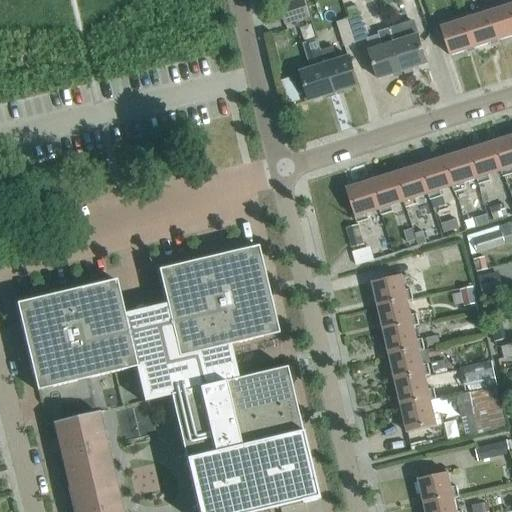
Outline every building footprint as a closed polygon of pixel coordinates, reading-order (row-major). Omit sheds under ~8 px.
[(304,0),(297,0),(279,6),(285,25),(310,17),(304,0)] [(511,36),(511,0),(511,5),(505,7),(504,3),(488,8),(499,41),(511,36)] [(356,3),(346,6),(350,18),(360,15),(356,3)] [(499,41),(488,8),(489,12),(482,15),(480,10),(464,15),(465,20),(475,48),(499,41)] [(367,39),(360,15),(350,18),(348,19),(356,43),(367,39)] [(475,48),(465,20),(458,22),(456,18),(440,23),(450,56),(475,48)] [(356,43),(348,19),(337,23),(344,46),(356,43)] [(419,35),(406,39),(401,25),(389,30),(403,71),(428,64),(419,35)] [(403,71),(389,30),(389,29),(378,32),(382,47),(369,51),(378,79),(403,71)] [(350,57),(337,61),(333,46),(321,50),(334,93),(359,85),(350,57)] [(334,93),(321,50),(309,54),(314,68),(300,73),(309,101),(334,93)] [(511,135),(493,142),(504,177),(511,174),(511,135)] [(504,177),(493,142),(469,150),(480,184),(491,181),(489,175),(501,171),(503,177),(504,177)] [(480,184),(469,150),(444,157),(455,192),(466,189),(464,183),(477,179),(479,185),(480,184)] [(455,192),(444,157),(420,165),(431,200),(442,196),(440,191),(453,187),(455,192)] [(431,200),(420,165),(395,173),(407,208),(418,204),(416,198),(429,194),(430,200),(431,200)] [(407,208),(395,173),(371,181),(382,216),(394,212),(392,206),(404,202),(406,208),(407,208)] [(382,216),(371,181),(347,189),(358,223),(369,220),(368,214),(380,210),(382,216)] [(503,204),(489,208),(493,220),(506,216),(503,204)] [(476,226),(489,222),(486,215),(474,218),(476,226)] [(444,232),(459,227),(456,220),(441,225),(444,232)] [(511,243),(511,223),(468,237),(472,254),(477,253),(477,254),(511,243)] [(358,225),(346,229),(351,248),(363,245),(358,225)] [(407,243),(415,240),(411,229),(404,231),(407,243)] [(422,231),(414,233),(418,246),(426,243),(422,231)] [(315,495),(286,371),(286,368),(237,379),(229,345),(278,334),(257,247),(157,270),(165,304),(145,309),(145,308),(144,307),(144,306),(142,306),(141,305),(139,305),(137,306),(136,307),(136,308),(135,308),(135,310),(135,311),(123,314),(115,280),(15,304),(36,391),(135,368),(143,403),(170,396),(178,433),(179,433),(197,511),(261,511),(317,499),(316,495),(315,495)] [(453,250),(433,256),(436,268),(456,262),(453,250)] [(476,271),(485,269),(482,257),(473,259),(474,263),(476,271)] [(479,277),(484,296),(497,293),(493,273),(479,277)] [(372,282),(378,308),(413,299),(411,289),(406,290),(402,276),(372,282)] [(427,285),(411,289),(413,299),(429,296),(427,285)] [(478,302),(473,286),(461,289),(465,305),(478,302)] [(413,300),(413,299),(378,308),(384,333),(419,325),(416,314),(411,315),(408,301),(413,300)] [(419,325),(384,333),(390,358),(425,350),(422,339),(417,340),(414,326),(419,325)] [(428,347),(440,344),(438,335),(426,338),(428,347)] [(511,344),(501,347),(504,359),(511,356),(511,344)] [(425,350),(390,358),(396,383),(430,375),(428,364),(423,365),(420,351),(425,350)] [(444,361),(432,364),(434,373),(446,370),(444,361)] [(465,375),(469,392),(496,386),(493,369),(465,375)] [(431,375),(430,375),(396,383),(402,408),(431,401),(436,400),(434,389),(429,390),(425,376),(431,375)] [(507,428),(498,388),(457,396),(462,418),(467,417),(471,435),(507,428)] [(434,415),(431,401),(402,408),(407,433),(442,425),(440,414),(434,415)] [(121,511),(98,412),(52,423),(72,511),(121,511)] [(511,454),(507,441),(474,449),(477,462),(511,454)] [(418,479),(424,504),(459,496),(457,486),(452,487),(448,473),(418,479)] [(459,497),(459,496),(424,504),(425,511),(462,511),(458,511),(457,511),(454,498),(459,497)] [(305,511),(303,502),(280,508),(281,511),(305,511)] [(476,511),(486,511),(484,503),(474,505),(476,511)]
